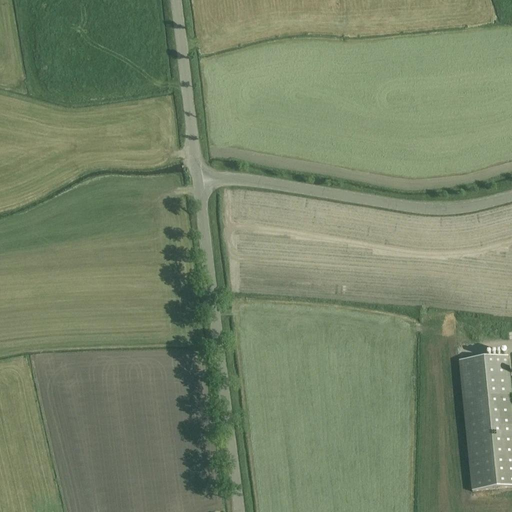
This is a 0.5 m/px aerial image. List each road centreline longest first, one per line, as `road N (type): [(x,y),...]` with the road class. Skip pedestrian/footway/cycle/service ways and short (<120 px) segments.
road 1 (unclassified): [(239,511),(199,182)]
road 2 (unclassified): [(199,182),(287,182),(404,201),(511,195)]
road 3 (unclassified): [(199,182),(176,0)]
